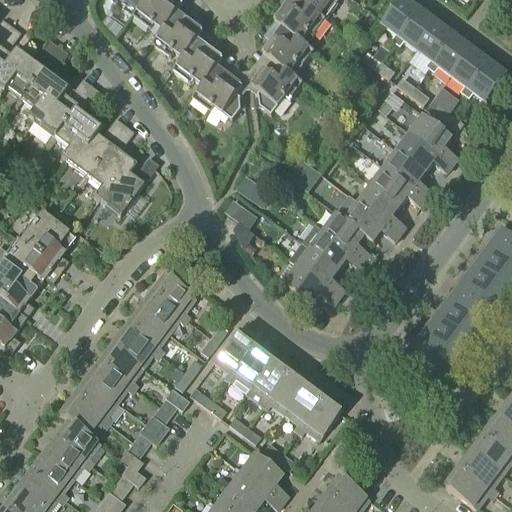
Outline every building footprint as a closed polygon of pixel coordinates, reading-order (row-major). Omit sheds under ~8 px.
[(108,0),(108,2),(116,8),(134,21),(149,0),(108,0)] [(154,48),(182,10),(169,0),(149,0),(134,21),(151,34),(155,29),(162,35),(153,47),(154,48)] [(295,0),(295,1),(326,25),(339,7),(334,3),(336,0),(295,0)] [(275,27),(314,56),(315,55),(302,46),(308,38),(313,41),(326,25),(295,1),(289,9),(275,27)] [(397,49),(421,16),(402,2),(382,30),(396,41),(392,46),(397,49)] [(174,75),(203,36),(178,18),(183,10),(182,10),(154,48),(170,60),(174,55),(183,62),(173,75),(174,75)] [(418,57),(438,29),(421,16),(397,49),(401,52),(404,47),(418,57)] [(0,48),(12,33),(2,26),(0,28),(0,48)] [(301,73),(314,56),(275,27),(275,28),(283,34),(264,59),(303,88),(304,87),(290,78),(296,70),(301,73)] [(431,75),(455,41),(438,29),(418,57),(431,66),(427,72),(431,75)] [(4,74),(19,54),(18,54),(11,63),(6,59),(21,40),(12,33),(0,48),(0,101),(15,81),(4,74)] [(368,41),(357,33),(352,41),(363,49),(368,41)] [(194,104),(223,64),(206,52),(198,45),(204,37),(203,36),(174,75),(191,88),(194,84),(203,90),(193,103),(194,104)] [(452,83),(473,54),(455,41),(431,75),(435,78),(439,73),(452,83)] [(21,103),(58,53),(49,47),(35,66),(19,54),(4,74),(15,81),(0,101),(0,102),(0,103),(8,93),(19,101),(21,103)] [(55,111),(69,92),(53,80),(68,60),(58,53),(21,103),(24,105),(35,114),(28,123),(29,124),(44,104),(54,111),(55,111)] [(466,101),(490,67),(473,54),(452,83),(465,92),(462,97),(466,101)] [(289,106),(303,88),(264,59),(263,60),(279,72),(273,80),(265,74),(252,91),(261,97),(258,101),(259,102),(261,113),(272,121),(285,103),(289,106)] [(376,76),(382,69),(368,59),(363,66),(376,76)] [(241,113),(240,104),(241,102),(237,100),(244,92),(226,80),(218,73),(224,65),(223,64),(194,104),(211,116),(214,112),(233,125),(241,113)] [(490,67),(466,101),(470,104),(474,99),(487,109),(508,81),(490,67)] [(382,69),(376,76),(390,86),(395,78),(382,69)] [(411,101),(416,94),(403,84),(398,92),(411,101)] [(74,96),(69,92),(55,111),(54,111),(44,104),(29,124),(52,141),(54,143),(92,93),(82,85),(74,96)] [(376,85),(369,96),(379,103),(386,93),(376,85)] [(92,93),(54,143),(55,144),(56,145),(68,154),(76,144),(87,152),(102,132),(86,120),(101,99),(92,93)] [(416,94),(411,101),(424,111),(429,104),(416,94)] [(444,96),(430,116),(433,118),(442,125),(446,128),(451,120),(461,108),(444,96)] [(369,103),(360,97),(353,109),(362,114),(369,103)] [(24,105),(21,103),(19,101),(15,106),(20,110),(24,105)] [(17,115),(20,110),(15,106),(11,110),(17,115)] [(385,106),(379,114),(387,120),(393,111),(385,106)] [(451,120),(446,128),(459,137),(464,130),(451,120)] [(412,140),(453,171),(459,164),(445,153),(453,143),(425,122),(412,140)] [(87,182),(125,132),(116,125),(101,145),(96,141),(103,133),(102,132),(87,152),(76,144),(68,154),(62,163),(67,167),(84,181),(87,182)] [(120,191),(135,171),(119,159),(134,139),(125,132),(87,182),(89,185),(101,193),(94,203),(110,183),(120,191)] [(447,179),(453,171),(412,140),(398,157),(426,178),(433,169),(447,179)] [(299,159),(292,154),(285,163),(293,168),(299,159)] [(419,188),(426,178),(398,157),(385,174),(427,206),(433,199),(419,188)] [(265,183),(271,170),(254,162),(248,175),(265,183)] [(112,232),(158,172),(148,164),(133,185),(128,181),(136,171),(135,171),(120,191),(110,183),(94,203),(117,221),(110,230),(112,232)] [(295,174),(291,179),(289,181),(299,188),(306,178),(296,171),(295,174)] [(422,213),(427,206),(385,174),(372,192),(401,213),(408,203),(422,213)] [(89,185),(87,182),(84,181),(81,185),(86,189),(89,185)] [(82,194),(86,189),(81,185),(77,190),(82,194)] [(251,187),(243,199),(254,206),(261,194),(251,187)] [(393,223),(401,213),(372,192),(360,209),(402,240),(407,233),(393,223)] [(351,203),(338,220),(375,248),(382,238),(396,248),(402,240),(360,209),(351,203)] [(233,207),(225,219),(239,229),(247,217),(233,207)] [(16,245),(61,279),(68,268),(61,263),(75,244),(42,219),(35,228),(31,225),(16,245)] [(374,248),(375,248),(338,220),(324,238),(366,269),(372,262),(358,251),(365,242),(374,248)] [(366,269),(324,238),(316,232),(303,249),(312,255),(340,276),(346,267),(360,277),(366,269)] [(490,254),(511,270),(511,242),(504,236),(490,254)] [(53,289),(61,279),(16,245),(6,258),(0,253),(0,269),(3,271),(36,296),(46,284),(53,289)] [(256,254),(249,248),(244,255),(251,261),(256,254)] [(340,276),(312,255),(303,249),(290,266),(292,267),(340,303),(346,297),(332,286),(340,276)] [(511,297),(511,270),(490,254),(477,271),(511,297)] [(288,287),(285,291),(313,311),(321,301),(334,311),(340,303),(292,267),(281,281),(288,287)] [(0,305),(2,307),(26,325),(33,315),(26,309),(36,296),(3,271),(0,269),(0,305)] [(501,316),(511,302),(511,297),(477,271),(464,288),(501,316)] [(150,300),(186,327),(189,323),(185,319),(195,305),(163,282),(150,300)] [(488,334),(501,316),(464,288),(451,306),(488,334)] [(183,331),(186,327),(150,300),(137,317),(169,341),(178,328),(183,331)] [(12,343),(26,325),(2,307),(0,305),(0,351),(11,360),(20,348),(12,343)] [(475,351),(488,334),(451,306),(439,323),(475,351)] [(159,354),(169,341),(137,317),(124,335),(160,361),(163,357),(159,354)] [(462,368),(475,351),(439,323),(426,340),(462,368)] [(210,345),(217,351),(227,338),(219,332),(210,345)] [(157,366),(160,361),(124,335),(111,351),(143,375),(153,362),(157,366)] [(228,387),(256,351),(238,337),(214,369),(228,380),(224,384),(228,387)] [(449,385),(462,368),(426,340),(413,358),(449,385)] [(208,363),(217,351),(210,345),(200,358),(208,363)] [(133,389),(143,375),(111,351),(98,369),(134,396),(137,392),(133,389)] [(256,351),(228,387),(245,400),(249,395),(273,364),(258,353),(256,351)] [(399,375),(436,403),(449,385),(413,358),(399,375)] [(259,410),(263,414),(291,377),(273,364),(249,395),(245,400),(259,410)] [(192,385),(194,382),(202,372),(194,366),(184,379),(192,385)] [(131,401),(134,396),(98,369),(85,387),(117,410),(126,397),(131,401)] [(284,422),(308,390),(291,377),(263,414),(268,417),(271,412),(284,422)] [(182,398),(192,385),(184,379),(174,392),(182,398)] [(107,423),(117,410),(85,387),(72,404),(109,431),(112,427),(107,423)] [(297,439),(325,402),(308,390),(284,422),(297,431),(293,436),(297,439)] [(207,416),(213,408),(200,398),(194,406),(207,416)] [(319,448),(343,416),(325,402),(297,439),(301,442),(305,438),(319,448)] [(105,435),(109,431),(72,404),(59,421),(99,451),(100,451),(91,445),(101,432),(105,435)] [(159,414),(170,422),(177,413),(166,405),(159,414)] [(511,406),(498,423),(511,433),(511,406)] [(213,408),(207,416),(220,425),(226,418),(213,408)] [(163,431),(170,422),(159,414),(152,423),(163,431)] [(89,465),(99,451),(59,421),(59,422),(67,429),(54,445),(91,473),(94,468),(89,465)] [(511,433),(498,423),(485,440),(511,459),(511,433)] [(242,442),(248,435),(234,424),(228,432),(242,442)] [(150,449),(155,452),(162,443),(144,431),(138,439),(139,440),(150,449)] [(248,435),(242,442),(254,452),(260,444),(248,435)] [(133,449),(144,457),(150,449),(139,440),(133,449)] [(511,459),(485,440),(472,458),(504,481),(511,469),(511,459)] [(88,477),(91,473),(54,445),(41,463),(73,486),(83,473),(88,477)] [(137,466),(144,457),(133,449),(126,457),(137,466)] [(276,468),(282,460),(269,450),(263,458),(276,468)] [(142,470),(137,466),(126,457),(125,457),(119,465),(136,478),(142,470)] [(494,494),(504,481),(472,458),(459,475),(495,502),(498,498),(494,494)] [(282,460),(276,468),(289,477),(294,470),(282,460)] [(240,478),(282,510),(288,503),(274,492),(282,482),(253,461),(240,478)] [(63,499),(73,486),(41,463),(28,480),(65,507),(68,503),(63,499)] [(145,485),(141,482),(130,474),(128,473),(122,481),(133,489),(139,494),(145,485)] [(493,506),(495,502),(459,475),(446,493),(471,511),(480,511),(488,502),(493,506)] [(268,511),(280,511),(282,510),(240,478),(227,495),(249,511),(259,511),(262,508),(268,511)] [(62,511),(65,507),(28,480),(16,497),(35,511),(53,511),(57,507),(62,511)] [(132,491),(133,489),(122,481),(115,491),(126,499),(132,491)] [(324,502),(337,511),(366,511),(369,508),(337,484),(324,502)] [(119,508),(126,499),(115,491),(108,500),(119,508)] [(249,511),(227,495),(214,511),(249,511)] [(35,511),(16,497),(4,511),(35,511)] [(124,511),(119,508),(108,500),(107,499),(102,506),(109,511),(124,511)] [(337,511),(324,502),(315,511),(337,511)]
